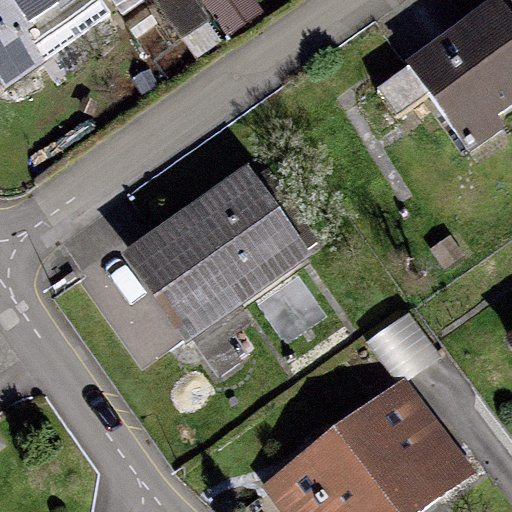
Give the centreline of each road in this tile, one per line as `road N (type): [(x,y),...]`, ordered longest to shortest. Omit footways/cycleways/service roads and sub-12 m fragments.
road 1 (residential): [(0,250),(349,0)]
road 2 (residential): [(151,511),(0,293)]
